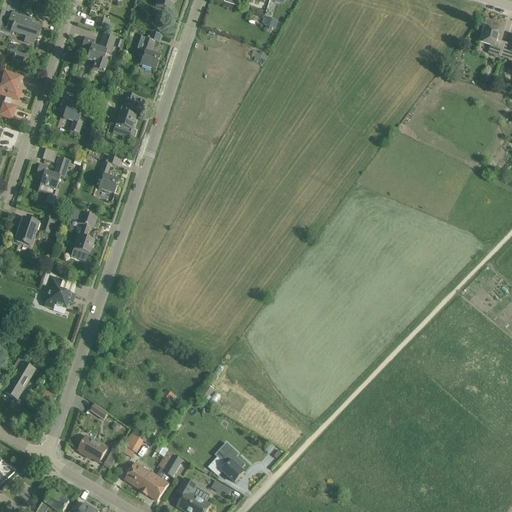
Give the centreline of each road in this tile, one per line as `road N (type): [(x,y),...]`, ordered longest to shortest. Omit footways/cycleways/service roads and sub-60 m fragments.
road 1 (residential): [(46,456),(200,0)]
road 2 (track): [(275,477),(511,224)]
road 3 (residential): [(47,0),(71,13),(10,193),(0,201)]
